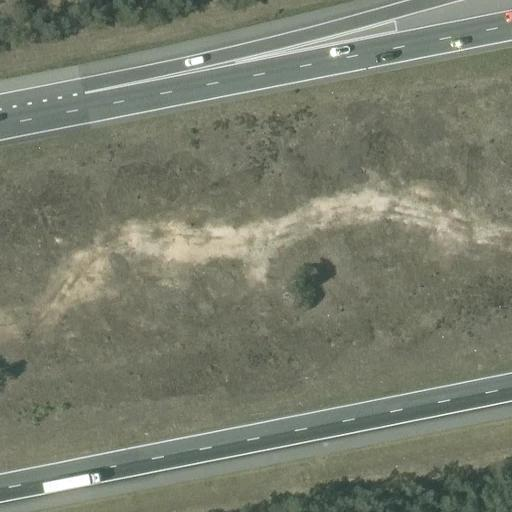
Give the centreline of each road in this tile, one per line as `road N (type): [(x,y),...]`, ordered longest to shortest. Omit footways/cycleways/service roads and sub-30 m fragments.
road 1 (motorway): [(0,488),(511,387)]
road 2 (motorway): [(511,25),(91,108)]
road 3 (motorway): [(447,0),(91,108)]
